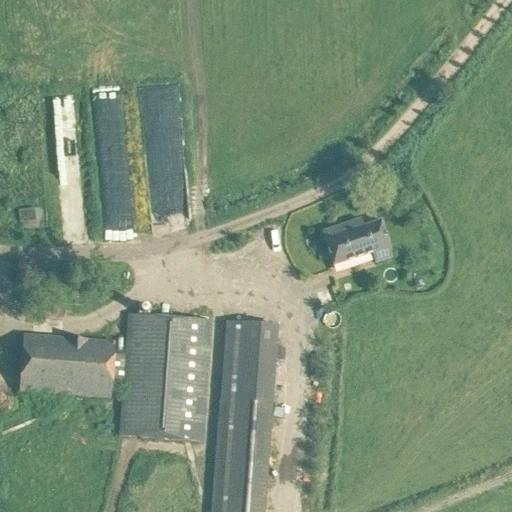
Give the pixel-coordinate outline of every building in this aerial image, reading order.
[(380,222),(347,232),(345,225),(321,233),(328,252),(333,267),(371,253),(374,263),(392,257),(386,241),(380,222)] [(364,274),(337,281),(341,296),(367,289),(364,274)] [(123,383),(119,436),(201,442),(210,322),(128,315),(125,358),(123,383)] [(262,511),(276,326),(226,323),(212,511),(262,511)] [(35,393),(34,404),(47,406),(47,410),(55,412),(57,395),(110,399),(112,382),(123,383),(125,358),(113,357),(115,343),(23,336),(19,392),(35,393)]
